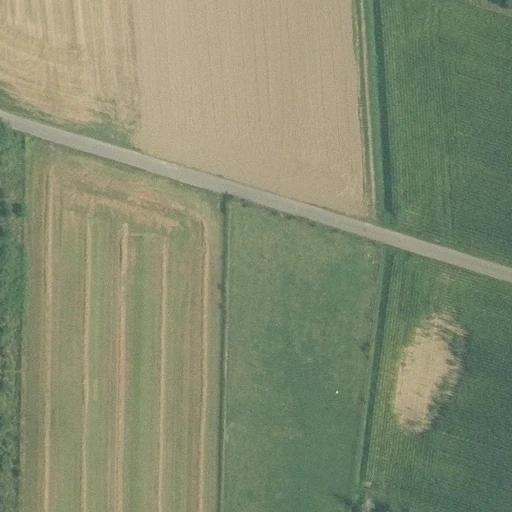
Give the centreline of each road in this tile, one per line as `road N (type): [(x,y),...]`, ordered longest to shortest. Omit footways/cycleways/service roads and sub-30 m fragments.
road 1 (residential): [(0,126),(511,282)]
road 2 (track): [(384,242),(372,0)]
